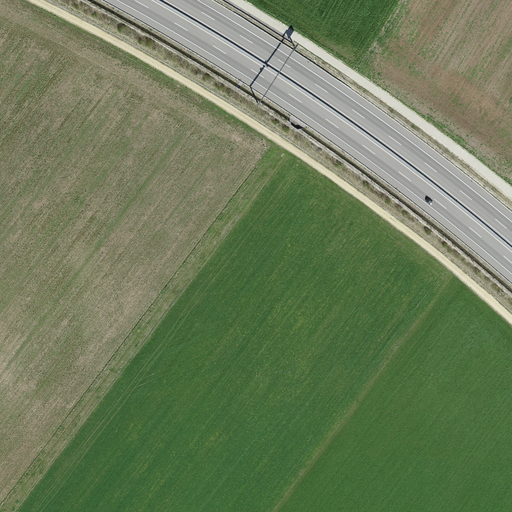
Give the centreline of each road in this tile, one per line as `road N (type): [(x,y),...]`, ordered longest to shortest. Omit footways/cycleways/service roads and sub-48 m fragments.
road 1 (track): [(511,319),(269,132),(110,37),(30,0)]
road 2 (motorway): [(133,0),(330,122),(511,263)]
road 3 (motorway): [(511,232),(318,85),(181,0)]
road 4 (track): [(511,194),(359,79),(235,0)]
